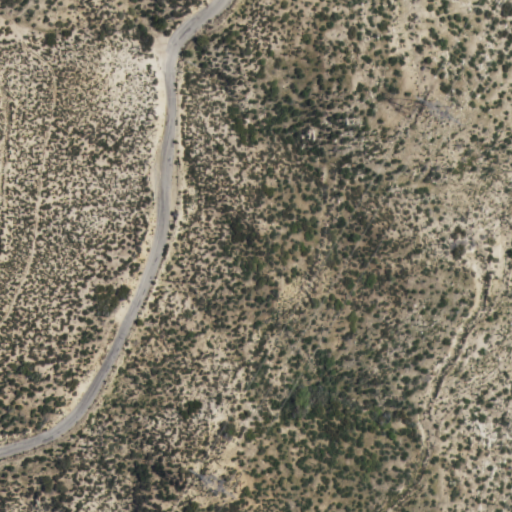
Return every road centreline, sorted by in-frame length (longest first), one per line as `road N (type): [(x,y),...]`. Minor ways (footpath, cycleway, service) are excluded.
road 1 (track): [(398,0),(424,90),(397,129),(337,157),(310,286),(263,339),(176,511)]
road 2 (track): [(225,0),(184,35),(172,61),(164,235),(117,347),(66,424),(0,450)]
road 3 (track): [(475,253),(486,274),(478,308),(422,419),(435,419),(511,357)]
